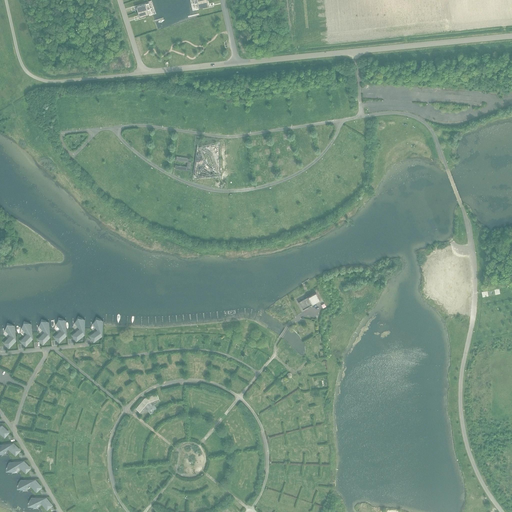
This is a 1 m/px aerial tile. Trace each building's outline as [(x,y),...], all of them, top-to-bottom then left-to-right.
[(207,0),(194,3),(196,9),(198,8),(208,6),(207,0)] [(146,4),(136,7),(138,12),(150,8),(148,3),(146,4)] [(150,8),(138,12),(139,17),(149,14),(152,13),(150,8)] [(201,145),(196,177),(196,176),(198,176),(198,177),(197,177),(198,177),(199,178),(199,180),(202,180),(202,179),(210,178),(211,179),(218,178),(217,176),(222,176),(224,181),(223,146),(222,146),(222,147),(221,147),(221,146),(220,145),(219,145),(219,144),(219,143),(216,144),(216,145),(207,147),(206,147),(207,149),(202,150),(201,144),(201,145)] [(304,304),(301,306),(303,310),(320,300),(316,292),(302,300),(304,304)] [(289,304),(278,310),(280,315),(292,310),(289,304)] [(82,336),(82,334),(83,334),(83,335),(84,320),(82,319),(81,319),(80,319),(78,319),(77,320),(77,321),(76,323),(81,329),(72,335),(76,340),(82,336)] [(64,337),(64,335),(65,335),(66,335),(65,321),(63,320),(62,320),(61,320),(59,321),(58,321),(58,322),(57,324),(62,330),(55,337),(59,342),(64,337)] [(99,337),(99,335),(101,335),(101,336),(102,321),(100,320),(99,320),(98,320),(96,320),(96,321),(95,322),(94,324),(98,330),(90,336),(94,341),(99,337)] [(47,339),(47,337),(49,336),(49,337),(47,323),(45,322),(44,322),(43,322),(42,323),(41,323),(41,324),(40,326),(45,332),(38,339),(43,343),(47,339)] [(30,340),(30,338),(31,338),(31,339),(32,339),(30,324),(28,324),(27,323),(26,323),(24,324),(24,325),(23,326),(22,328),(28,333),(21,341),(25,345),(30,340)] [(13,342),(13,340),(15,340),(13,326),(11,325),(10,325),(9,325),(7,326),(7,327),(6,328),(6,330),(11,335),(4,343),(9,347),(13,342)] [(308,325),(298,332),(302,338),(312,331),(308,325)] [(211,335),(211,340),(206,340),(206,344),(209,344),(209,347),(214,348),(214,335),(211,335)] [(223,337),(219,349),(225,351),(229,338),(223,337)] [(239,353),(243,345),(236,342),(232,350),(239,353)] [(249,354),(243,352),(242,357),(250,360),(253,351),(250,350),(249,354)] [(284,360),(288,355),(282,350),(278,354),(284,360)] [(97,359),(101,364),(110,357),(105,352),(97,359)] [(288,362),(294,368),(300,362),(294,357),(288,362)] [(112,369),(119,362),(115,358),(108,366),(112,369)] [(70,371),(72,368),(62,361),(60,364),(70,371)] [(89,361),(85,367),(95,374),(99,368),(89,361)] [(27,372),(29,368),(18,364),(17,368),(27,372)] [(40,368),(49,374),(51,371),(42,365),(40,368)] [(241,369),(250,375),(252,372),(243,366),(241,369)] [(99,375),(104,379),(109,373),(104,369),(99,375)] [(262,375),(268,383),(271,380),(265,373),(262,375)] [(301,373),(295,376),(298,382),(304,380),(301,373)] [(56,374),(54,378),(62,383),(64,378),(56,374)] [(67,385),(73,388),(75,384),(73,383),(77,377),(72,374),(67,385)] [(317,386),(326,385),(325,378),(316,378),(317,386)] [(89,390),(91,392),(95,387),(88,381),(81,388),(86,392),(89,390)] [(112,390),(115,386),(108,381),(106,385),(112,390)] [(133,388),(135,391),(137,389),(133,381),(127,384),(130,389),(133,388)] [(274,390),(272,392),(275,396),(281,392),(275,384),(271,387),(274,390)] [(253,385),(246,394),(248,396),(255,388),(253,385)] [(51,398),(54,399),(58,391),(49,387),(47,393),(52,395),(51,398)] [(291,398),(301,392),(299,389),(289,395),(291,398)] [(98,390),(94,394),(100,399),(104,395),(98,390)] [(117,394),(127,400),(128,397),(119,391),(117,394)] [(136,409),(140,413),(139,413),(140,415),(147,410),(150,414),(157,409),(154,405),(160,401),(159,399),(157,394),(144,398),(136,409)] [(28,405),(34,407),(37,398),(31,396),(28,405)] [(284,398),(276,404),(280,409),(287,403),(284,398)] [(267,399),(258,405),(260,408),(269,402),(267,399)] [(110,408),(113,410),(116,405),(109,401),(106,404),(105,404),(103,407),(108,410),(110,408)] [(268,416),(267,414),(271,411),(269,408),(262,413),(265,418),(268,416)] [(3,427),(1,428),(1,426),(2,426),(0,426),(0,432),(4,437),(8,432),(3,427)] [(98,426),(96,434),(99,435),(100,432),(106,433),(107,429),(98,426)] [(15,445),(13,446),(12,444),(13,444),(0,445),(0,452),(3,453),(8,447),(15,454),(20,450),(15,445)] [(171,452),(169,463),(176,464),(178,453),(171,452)] [(25,463),(23,463),(23,462),(23,461),(9,463),(8,465),(8,466),(8,467),(9,469),(10,469),(11,470),(13,471),(18,465),(26,472),(30,468),(25,463)] [(145,484),(154,479),(152,475),(143,481),(145,484)] [(199,484),(207,478),(204,476),(197,481),(199,484)] [(36,482),(34,482),(34,480),(35,480),(20,481),(19,483),(19,484),(19,485),(20,486),(21,487),(21,488),(24,489),(29,483),(36,491),(41,487),(36,482)] [(271,481),(269,485),(280,489),(282,484),(271,481)] [(219,487),(213,494),(216,497),(222,490),(219,487)] [(301,495),(308,498),(310,492),(303,489),(301,495)] [(314,500),(323,502),(324,496),(315,494),(314,500)] [(47,500),(45,500),(45,498),(46,498),(31,498),(30,500),(30,501),(30,502),(31,504),(32,505),(34,506),(40,501),(47,509),(52,505),(47,500)] [(135,508),(138,505),(131,498),(128,500),(135,508)] [(265,511),(266,511),(271,506),(267,502),(265,506),(262,503),(261,504),(258,502),(256,505),(265,511)]
